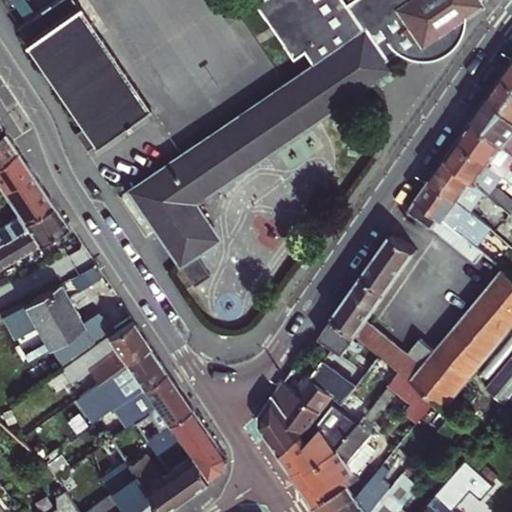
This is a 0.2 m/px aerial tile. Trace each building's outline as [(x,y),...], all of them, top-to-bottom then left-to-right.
[(147,112),(72,0),(65,0),(20,31),(85,129),(76,134),(89,153),(147,112)] [(314,68),(367,31),(348,3),(345,0),(260,0),(256,3),(295,62),(305,56),(314,68)] [(367,31),(386,58),(400,49),(406,52),(411,55),(421,57),(429,57),(437,56),(447,52),(455,46),(461,39),(464,32),(467,25),(468,16),(486,3),(484,0),(352,0),(348,3),(367,31)] [(379,80),(394,70),(386,58),(367,31),(314,68),(264,102),(179,159),(130,194),(175,263),(191,288),(208,276),(195,257),(219,241),(195,203),(254,164),(379,80)] [(500,82),(492,93),(511,111),(511,76),(507,72),(500,82)] [(511,111),(492,93),(484,105),(475,117),(511,151),(511,111)] [(461,138),(502,175),(511,183),(511,151),(475,117),(468,127),(461,138)] [(0,163),(19,148),(12,137),(7,129),(0,133),(0,163)] [(502,175),(461,138),(454,147),(448,156),(486,189),(511,212),(511,201),(494,185),(502,175)] [(0,163),(0,183),(29,163),(19,148),(0,163)] [(486,189),(448,156),(440,167),(433,178),(470,209),(481,195),(486,189)] [(0,241),(26,224),(24,222),(54,201),(42,182),(29,163),(0,183),(0,185),(10,201),(17,212),(0,224),(0,241)] [(470,209),(433,178),(426,188),(419,197),(446,219),(479,246),(493,228),(470,209)] [(410,210),(436,231),(446,219),(419,197),(410,210)] [(0,224),(17,212),(10,201),(0,207),(0,224)] [(24,222),(26,224),(41,247),(42,250),(73,230),(64,215),(54,201),(24,222)] [(446,219),(436,231),(475,261),(484,251),(479,246),(446,219)] [(0,280),(3,279),(0,274),(20,261),(41,247),(26,224),(0,241),(0,280)] [(382,356),(395,340),(370,320),(418,251),(406,241),(394,233),(353,289),(346,300),(335,318),(359,337),(365,342),(381,355),(382,356)] [(103,278),(95,266),(85,273),(93,285),(103,278)] [(436,399),(445,407),(511,328),(511,273),(504,268),(499,274),(436,350),(420,337),(409,352),(395,340),(382,356),(402,371),(436,399)] [(62,282),(5,310),(17,332),(40,320),(49,335),(27,348),(30,353),(52,341),(65,362),(97,338),(119,324),(102,311),(88,321),(75,301),(62,282)] [(98,340),(61,367),(72,382),(87,371),(97,384),(151,346),(143,333),(131,316),(119,324),(97,338),(98,340)] [(335,318),(324,333),(320,339),(345,356),(359,337),(335,318)] [(151,346),(97,384),(77,399),(93,422),(113,407),(167,369),(159,357),(151,346)] [(511,356),(486,387),(505,403),(511,394),(511,356)] [(285,457),(301,436),(327,400),(331,395),(342,402),(355,386),(322,361),(298,393),(285,381),(262,415),(262,425),(274,441),(285,457)] [(157,422),(161,428),(193,407),(180,388),(167,369),(113,407),(128,429),(136,424),(151,413),(157,422)] [(359,423),(340,448),(332,453),(318,462),(317,460),(295,473),(307,489),(321,511),(332,511),(356,496),(349,483),(356,479),(353,474),(358,470),(377,448),(369,440),(375,433),(370,429),(400,392),(416,405),(409,413),(419,420),(436,399),(402,371),(389,386),(359,423)] [(340,448),(359,423),(327,400),(301,436),(285,457),(290,465),(295,473),(317,460),(318,462),(332,453),(340,448)] [(177,439),(188,454),(206,479),(221,468),(224,453),(208,430),(193,407),(161,428),(157,422),(151,413),(136,424),(156,454),(177,439)] [(188,454),(143,486),(161,511),(183,495),(206,479),(188,454)] [(100,476),(112,492),(126,511),(159,511),(161,511),(143,486),(125,459),(100,476)] [(458,511),(453,506),(469,488),(481,499),(494,484),(466,459),(417,511),(458,511)] [(396,511),(402,506),(419,486),(408,477),(415,468),(410,464),(391,488),(370,511),(396,511)] [(370,511),(391,488),(382,481),(390,471),(383,465),(356,496),(332,511),(370,511)] [(80,511),(63,487),(53,495),(53,505),(43,511),(80,511)] [(126,511),(112,492),(83,511),(126,511)]
